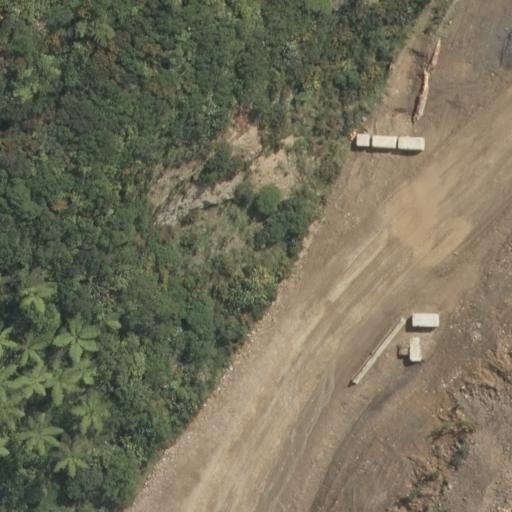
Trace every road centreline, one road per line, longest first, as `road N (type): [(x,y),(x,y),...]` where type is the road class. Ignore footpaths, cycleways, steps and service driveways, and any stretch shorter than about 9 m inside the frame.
road 1 (track): [(511,222),(374,280),(283,331),(183,421),(118,511)]
road 2 (track): [(471,0),(455,47),(450,128),(471,236)]
